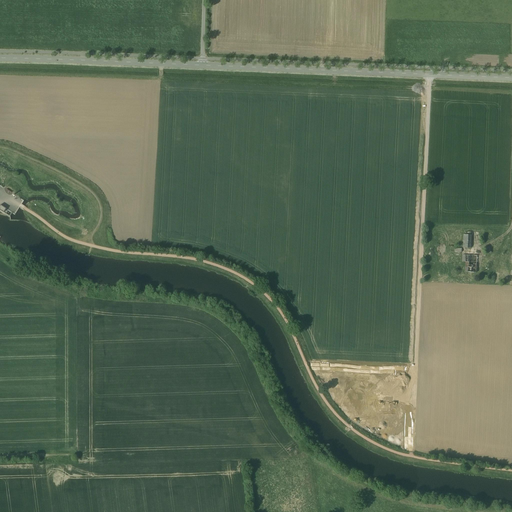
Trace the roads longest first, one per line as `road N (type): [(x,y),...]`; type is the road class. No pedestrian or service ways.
road 1 (tertiary): [(202,65),(511,78)]
road 2 (tertiary): [(0,58),(202,65)]
